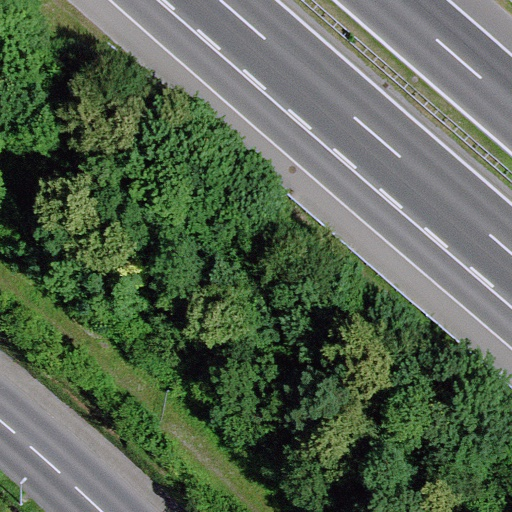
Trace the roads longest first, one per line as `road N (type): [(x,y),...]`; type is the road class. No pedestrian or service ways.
road 1 (motorway): [(157,0),(200,62),(511,329)]
road 2 (motorway): [(212,0),(511,260)]
road 3 (motorway): [(511,107),(386,0)]
road 4 (secondary): [(0,423),(101,511)]
